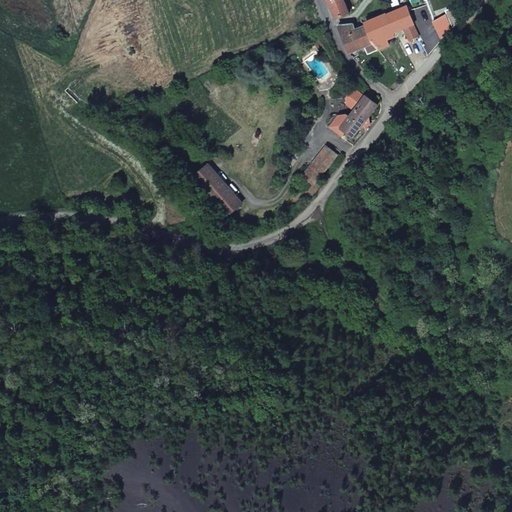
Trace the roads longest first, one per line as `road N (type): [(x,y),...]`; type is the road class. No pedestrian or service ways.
road 1 (residential): [(320,0),(344,52),(395,103),(312,215),(260,245),(226,248),(201,248),(114,219),(0,224)]
road 2 (track): [(312,215),(338,256),(415,329),(441,333),(492,315),(511,328)]
